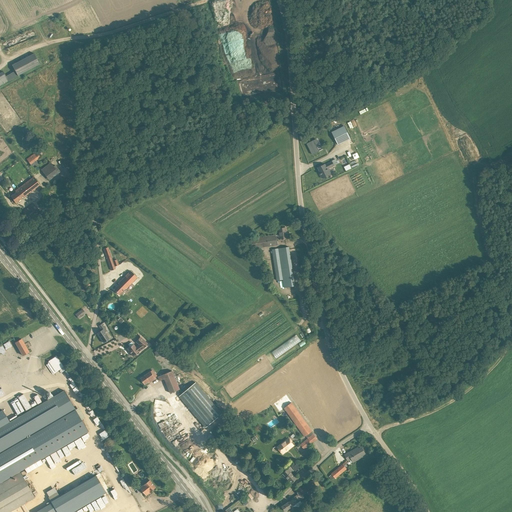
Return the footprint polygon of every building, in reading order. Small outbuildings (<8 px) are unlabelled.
[(18,74),(41,63),(36,53),(13,63),(18,74)] [(3,71),(0,72),(0,85),(8,81),(3,71)] [(332,132),(338,145),(351,139),(344,126),(332,132)] [(318,143),(316,139),(306,144),(312,154),(319,151),(315,145),(318,143)] [(36,152),(27,159),(31,164),(40,157),(36,152)] [(325,165),(325,164),(318,168),(319,171),(322,178),(330,174),(327,169),(338,163),(336,159),(332,161),(332,162),(325,165)] [(47,178),(57,171),(54,168),(50,162),(41,169),(47,178)] [(40,184),(39,184),(43,181),(40,176),(36,179),(34,176),(15,191),(16,192),(10,196),(16,203),(40,184)] [(33,204),(22,212),(29,221),(40,213),(33,204)] [(251,250),(278,245),(277,240),(288,238),(286,227),(279,228),(280,234),(250,239),(251,250)] [(103,249),(111,270),(115,269),(114,266),(119,265),(117,260),(113,261),(108,247),(103,249)] [(284,288),(290,287),(295,286),(289,247),(272,249),(278,281),(282,280),(284,288)] [(114,289),(119,295),(125,288),(126,289),(137,278),(130,271),(118,283),(119,284),(114,289)] [(82,309),(76,314),(79,318),(85,313),(82,309)] [(103,343),(105,341),(109,339),(105,333),(106,332),(104,328),(106,326),(105,324),(102,325),(101,324),(99,326),(102,330),(97,333),(103,343)] [(299,336),(222,384),(230,397),(307,348),(299,336)] [(132,356),(134,355),(136,353),(136,354),(137,354),(139,353),(139,352),(144,348),(148,343),(140,337),(135,342),(139,345),(136,348),(133,344),(127,349),(132,356)] [(29,352),(24,344),(21,339),(16,342),(23,355),(29,352)] [(317,350),(235,403),(240,410),(243,408),(245,412),(324,361),(317,350)] [(51,366),(54,365),(55,369),(62,366),(58,355),(49,359),(51,366)] [(326,367),(289,391),(296,403),(334,378),(326,367)] [(145,384),(147,383),(148,382),(149,383),(156,378),(151,371),(140,378),(145,384)] [(158,377),(159,381),(164,379),(170,393),(180,389),(173,371),(158,377)] [(333,381),(298,403),(308,420),(343,398),(333,381)] [(194,385),(178,398),(204,429),(219,417),(194,385)] [(42,464),(40,460),(76,439),(83,434),(88,431),(64,390),(10,422),(3,410),(0,411),(0,511),(9,511),(34,498),(19,472),(25,469),(26,470),(22,472),(23,475),(27,473),(42,464)] [(37,404),(35,399),(28,402),(24,394),(16,398),(22,411),(37,404)] [(312,443),(317,439),(311,432),(312,431),(286,395),(273,404),(279,412),(284,408),(304,437),(306,436),(307,438),(302,441),(303,442),(300,444),(301,445),(304,449),(312,443)] [(310,420),(315,428),(331,417),(335,423),(350,413),(342,400),(310,420)] [(103,439),(109,436),(105,426),(99,428),(103,439)] [(117,434),(108,440),(112,445),(120,440),(117,434)] [(289,439),(278,447),(282,453),(293,445),(289,439)] [(351,458),(354,462),(366,455),(362,448),(359,449),(358,447),(345,455),(348,460),(351,458)] [(331,474),(335,478),(346,468),(343,464),(331,474)] [(86,471),(88,477),(98,472),(96,467),(86,471)] [(297,479),(295,477),(291,472),(293,470),(290,467),(283,473),(292,483),(297,479)] [(48,497),(51,502),(51,503),(35,511),(73,511),(109,491),(99,473),(59,497),(57,492),(48,497)] [(123,475),(129,487),(132,485),(130,480),(129,480),(126,474),(123,475)] [(140,488),(143,492),(146,495),(150,492),(156,488),(150,480),(140,488)] [(296,489),(298,494),(299,497),(304,495),(317,489),(317,487),(313,480),(296,489)] [(305,497),(304,495),(299,497),(298,494),(291,499),(292,500),(290,502),(289,501),(282,506),(285,511),(293,506),(305,497)]
